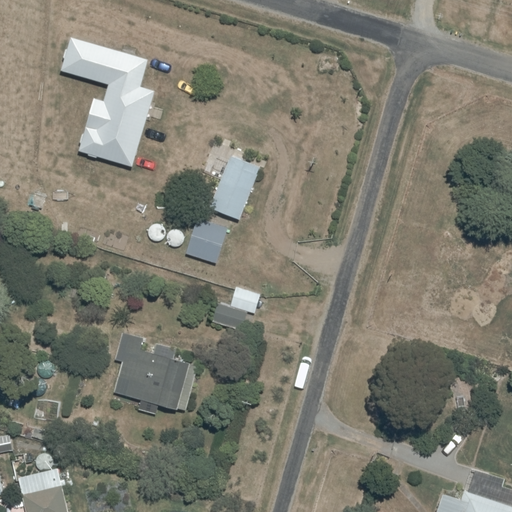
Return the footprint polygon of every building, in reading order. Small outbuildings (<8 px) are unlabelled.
[(144,59),(67,37),(57,70),(105,84),(100,100),(90,98),(75,150),(128,166),(150,90),(136,86),(144,59)] [(255,167),(209,150),(201,172),(217,178),(206,208),(236,219),(255,167)] [(224,227),(195,218),(184,253),(214,262),(224,227)] [(470,241),(442,233),(438,248),(467,255),(470,241)] [(257,292),(232,286),(227,305),(214,302),(209,323),(238,330),(243,310),(252,313),(257,292)] [(449,292),(427,287),(423,307),(444,312),(449,292)] [(114,360),(121,362),(113,393),(139,400),(136,411),(153,415),(156,404),(183,411),(196,362),(169,356),(170,351),(151,346),(150,354),(139,351),(142,336),(122,331),(114,360)] [(63,511),(54,468),(15,476),(23,511),(63,511)] [(511,511),(511,490),(498,486),(500,481),(468,469),(461,489),(458,498),(440,491),(432,511),(511,511)]
